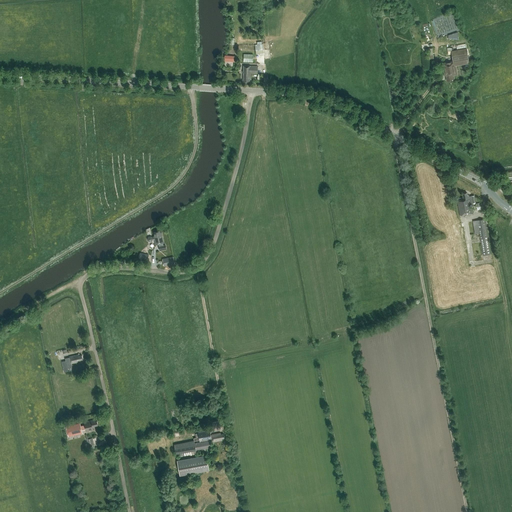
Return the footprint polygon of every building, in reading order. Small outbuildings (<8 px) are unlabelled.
[(255,45),(256,54),(260,54),(260,55),(264,55),(263,44),(262,44),(262,41),(257,42),(257,44),(255,45)] [(455,65),(471,62),(468,49),(452,52),(453,62),(443,64),(445,75),(446,75),(447,81),(454,79),(453,75),(457,75),(455,65)] [(257,73),(258,66),(244,65),(243,81),(249,81),(250,79),(251,79),(251,73),(257,73)] [(471,203),(475,202),(474,196),(469,197),(468,195),(467,195),(467,193),(462,193),(463,198),(457,199),(460,216),(473,213),(471,203)] [(473,221),(475,234),(479,233),(483,255),(490,254),(485,219),(473,221)] [(464,223),(453,225),(456,248),(460,248),(461,251),(463,250),(463,247),(468,246),(464,223)] [(149,237),(147,238),(148,240),(150,242),(152,241),(153,240),(154,239),(155,245),(159,244),(159,246),(160,250),(166,249),(165,245),(163,245),(163,243),(164,243),(162,233),(160,233),(160,231),(154,232),(155,236),(154,236),(154,237),(152,237),(151,236),(149,237)] [(148,254),(140,253),(139,260),(147,262),(148,254)] [(173,257),(162,259),(164,266),(175,263),(173,257)] [(80,355),(79,354),(70,356),(70,358),(66,359),(66,361),(59,362),(62,373),(65,372),(64,368),(68,367),(68,369),(73,368),(71,363),(78,362),(77,360),(83,359),(82,355),(80,355)] [(85,422),(85,425),(81,425),(80,423),(66,426),(68,436),(82,434),(82,430),(86,429),(86,431),(93,430),(92,426),(98,425),(97,421),(95,421),(94,420),(85,422)] [(222,439),(224,438),(223,434),(221,434),(220,433),(211,434),(210,430),(198,432),(200,441),(212,439),(212,441),(213,442),(222,440),(222,439)] [(86,439),(89,449),(95,448),(92,438),(86,439)] [(197,450),(197,453),(206,451),(206,449),(212,447),(211,440),(195,443),(194,440),(174,444),(176,454),(178,453),(178,456),(184,455),(184,452),(197,450)] [(209,470),(206,455),(177,460),(180,475),(209,470)]
